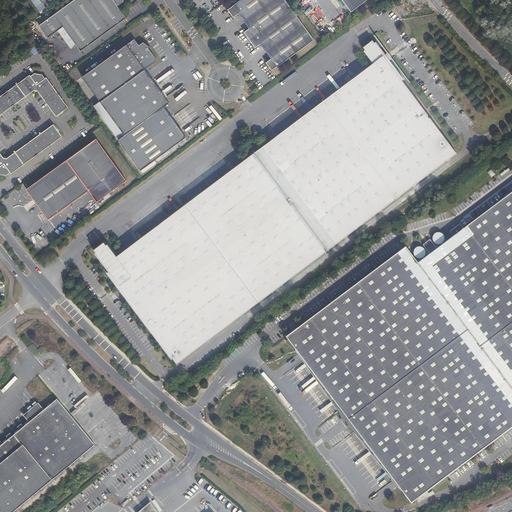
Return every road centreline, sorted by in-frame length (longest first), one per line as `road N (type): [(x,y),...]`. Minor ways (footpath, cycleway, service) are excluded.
road 1 (unclassified): [(37,294),(182,432),(268,478)]
road 2 (unclassified): [(268,478),(154,391),(47,285)]
